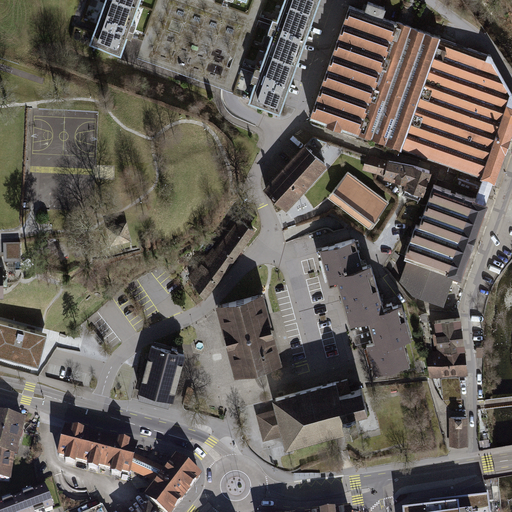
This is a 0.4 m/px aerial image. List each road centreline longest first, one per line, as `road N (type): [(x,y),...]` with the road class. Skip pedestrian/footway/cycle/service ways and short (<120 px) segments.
road 1 (residential): [(511,174),(466,304),(476,465)]
road 2 (residential): [(341,0),(300,114),(277,131),(253,178),(271,257)]
road 3 (residential): [(271,257),(253,259),(204,309),(118,358),(96,413)]
road 4 (residential): [(271,257),(289,267),(319,383)]
road 5 (secondary): [(223,463),(187,439),(96,413)]
road 6 (primary): [(257,499),(303,505),(358,498),(380,485)]
